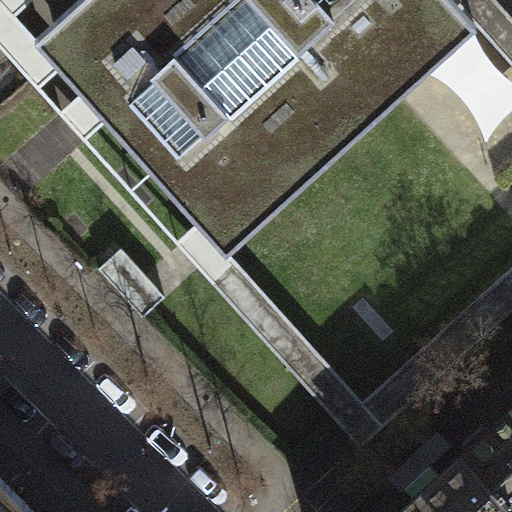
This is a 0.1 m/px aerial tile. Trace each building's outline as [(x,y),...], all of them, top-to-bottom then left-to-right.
[(0,0),(0,46),(38,89),(63,67),(34,35),(13,12),(26,0),(0,0)] [(72,0),(34,35),(63,67),(199,217),(225,246),(474,22),(454,0),(72,0)] [(225,246),(199,217),(172,241),(356,445),(511,304),(511,16),(497,0),(454,0),(474,22),(511,63),(511,264),(363,398),(225,246)] [(121,248),(98,269),(142,318),(165,297),(121,248)] [(511,414),(504,406),(461,454),(511,507),(511,414)] [(398,511),(511,511),(511,507),(461,454),(398,511)] [(0,511),(34,511),(0,476),(0,511)]
